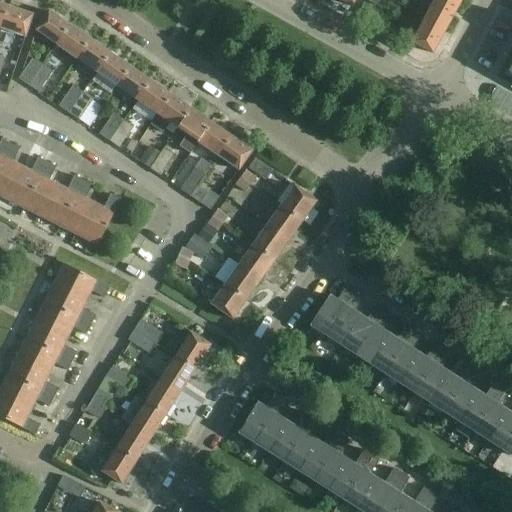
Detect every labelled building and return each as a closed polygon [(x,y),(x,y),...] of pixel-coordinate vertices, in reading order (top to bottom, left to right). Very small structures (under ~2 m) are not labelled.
[(446,30),(459,7),(446,0),(433,0),(424,18),(446,30)] [(8,8),(1,29),(25,37),(31,16),(8,8)] [(48,12),(36,31),(56,45),(57,45),(69,27),(69,26),(48,12)] [(433,55),(446,30),(424,18),(411,43),(433,55)] [(69,27),(57,45),(77,59),(89,41),(88,40),(69,27)] [(89,41),(77,59),(96,72),(108,54),(89,41)] [(108,54),(96,72),(98,74),(116,86),(129,68),(108,54)] [(28,85),(42,65),(32,58),(18,79),(28,85)] [(42,65),(28,85),(38,93),(52,72),(42,65)] [(129,68),(116,86),(136,100),(139,96),(149,82),(129,68)] [(139,96),(136,100),(137,101),(157,114),(166,101),(169,96),(149,82),(139,96)] [(72,86),(58,107),(60,108),(68,113),(69,114),(83,93),(82,92),(72,86)] [(83,93),(69,114),(78,120),(92,101),(93,100),(83,93)] [(151,124),(150,124),(151,125),(162,133),(164,132),(170,124),(177,128),(185,117),(189,110),(169,96),(166,101),(157,114),(151,124)] [(185,117),(177,128),(187,135),(179,147),(189,154),(190,154),(198,143),(210,124),(189,110),(185,117)] [(113,114),(99,134),(108,141),(110,142),(124,121),(122,120),(113,114)] [(124,121),(110,142),(119,148),(133,128),(124,121)] [(210,124),(198,143),(217,156),(230,138),(210,124)] [(230,138),(217,156),(238,170),(251,152),(230,138)] [(0,164),(4,157),(10,145),(1,140),(0,141),(0,142),(0,164)] [(4,157),(0,164),(0,198),(3,200),(20,166),(13,162),(19,151),(20,149),(11,145),(10,145),(4,157)] [(438,165),(447,151),(437,145),(428,159),(438,165)] [(146,151),(139,162),(140,163),(150,169),(159,155),(149,147),(146,151)] [(164,149),(159,155),(150,169),(160,176),(174,155),(164,149)] [(20,166),(3,200),(5,201),(22,210),(40,175),(47,163),(37,158),(37,159),(31,171),(22,166),(20,166)] [(254,159),(247,169),(265,181),(272,171),(254,159)] [(200,160),(194,169),(204,176),(210,166),(200,160)] [(40,175),(22,210),(38,217),(55,183),(49,180),(56,168),(47,163),(40,175)] [(190,196),(197,187),(204,176),(194,169),(180,190),(190,196)] [(245,192),(255,179),(245,171),(235,185),(245,192)] [(55,183),(38,217),(41,219),(58,228),(82,181),(74,177),(73,178),(67,189),(55,183)] [(82,181),(58,228),(75,236),(92,202),(86,198),(92,187),(92,186),(83,181),(82,181)] [(294,186),(280,206),(303,221),(317,202),(307,196),(294,186)] [(200,204),(207,193),(197,187),(190,196),(200,204)] [(207,193),(200,204),(210,211),(219,198),(209,191),(207,193)] [(92,202),(75,236),(79,238),(97,247),(105,230),(114,213),(120,200),(110,195),(109,196),(104,208),(96,204),(92,202)] [(266,226),(265,227),(288,243),(289,241),(303,221),(280,206),(266,226)] [(223,225),(228,218),(217,210),(214,214),(212,217),(223,225)] [(212,217),(207,224),(218,232),(223,225),(212,217)] [(265,227),(253,244),(275,261),(288,243),(265,227)] [(194,235),(185,247),(190,251),(194,253),(193,254),(202,260),(211,248),(196,236),(194,235)] [(238,264),(238,265),(261,281),(261,280),(275,261),(253,244),(250,249),(241,261),(238,264)] [(181,249),(178,257),(190,262),(193,254),(181,249)] [(178,257),(174,265),(176,266),(186,270),(190,262),(178,257)] [(53,282),(53,283),(88,300),(92,291),(104,298),(109,288),(62,264),(62,265),(53,282)] [(224,285),(223,286),(246,302),(247,300),(261,281),(238,265),(238,266),(226,282),(224,285)] [(180,284),(186,270),(176,266),(170,279),(180,284)] [(44,300),(43,302),(90,325),(95,316),(83,310),(88,300),(53,283),(44,300)] [(210,304),(210,305),(232,321),(246,302),(223,286),(210,304)] [(329,297),(311,324),(328,335),(348,304),(355,293),(346,287),(339,298),(336,302),(329,297)] [(348,304),(328,335),(342,345),(360,318),(353,313),(356,309),(363,298),(355,293),(348,304)] [(43,302),(34,319),(69,336),(74,328),(86,334),(90,325),(43,302)] [(360,318),(342,345),(356,353),(377,322),(384,311),(376,306),(369,317),(366,321),(360,318)] [(377,322),(356,353),(371,363),(388,336),(382,331),(384,327),(392,316),(384,311),(377,322)] [(34,320),(25,338),(72,362),(73,360),(77,352),(64,346),(69,336),(34,319),(34,320)] [(134,330),(155,344),(162,334),(141,320),(134,330)] [(388,336),(371,363),(385,372),(386,373),(406,342),(414,330),(413,330),(406,325),(398,336),(396,340),(388,336)] [(149,354),(155,344),(134,330),(128,341),(149,354)] [(406,342),(386,373),(400,382),(418,355),(411,351),(414,347),(421,335),(414,330),(406,342)] [(176,357),(196,369),(210,346),(191,334),(176,357)] [(16,355),(16,356),(50,373),(51,372),(55,364),(68,371),(72,362),(25,338),(16,355)] [(418,355),(400,382),(401,383),(415,392),(443,349),(435,344),(425,359),(418,355)] [(443,349),(415,392),(429,401),(430,401),(448,374),(441,370),(451,354),(443,349)] [(16,356),(7,374),(54,398),(54,397),(58,389),(46,382),(50,373),(16,356)] [(162,380),(160,381),(180,394),(181,393),(196,369),(176,357),(162,380)] [(448,374),(430,401),(445,411),(472,368),(465,363),(455,379),(448,374)] [(127,391),(134,380),(112,367),(106,377),(127,391)] [(472,368),(445,411),(446,412),(459,420),(477,393),(470,389),(481,373),(472,368)] [(7,374),(0,387),(0,392),(33,409),(33,408),(37,401),(49,407),(54,398),(7,374)] [(160,381),(146,405),(165,417),(180,394),(160,381)] [(477,393),(459,420),(461,421),(474,430),(502,387),(494,382),(484,398),(477,393)] [(502,387),(474,430),(488,439),(506,412),(500,408),(510,392),(502,387)] [(101,407),(108,396),(98,390),(91,401),(101,407)] [(0,392),(0,417),(35,435),(40,425),(28,419),(33,409),(0,392)] [(256,405),(239,432),(254,442),(281,399),(274,394),(264,410),(256,405)] [(281,399),(254,442),(270,452),(286,424),(279,420),(289,404),(281,399)] [(91,401),(85,412),(95,418),(101,407),(91,401)] [(151,440),(165,417),(146,405),(131,427),(151,440)] [(506,412),(488,439),(490,440),(503,449),(511,435),(511,416),(507,413),(506,412)] [(286,424),(270,452),(285,461),(312,418),(310,417),(304,413),(294,429),(286,424)] [(312,418),(285,461),(299,470),(317,443),(309,439),(319,423),(312,418)] [(75,425),(68,437),(70,438),(84,446),(91,434),(75,425)] [(117,450),(116,450),(136,463),(137,462),(151,440),(131,427),(124,438),(117,449),(117,450)] [(317,443),(299,470),(314,480),(341,437),(334,432),(324,448),(317,443)] [(511,435),(503,449),(504,450),(511,454),(511,435)] [(341,437),(314,480),(329,489),(346,462),(339,458),(349,442),(341,437)] [(70,438),(64,448),(78,456),(84,446),(70,438)] [(106,444),(98,455),(109,462),(102,473),(122,485),(136,463),(116,450),(106,444)] [(346,462),(329,489),(344,499),(371,455),(364,451),(353,467),(346,462)] [(371,455),(344,499),(359,509),(376,481),(369,477),(379,460),(371,455)] [(376,481),(359,509),(364,511),(377,511),(401,475),(393,470),(383,486),(376,481)] [(401,475),(377,511),(398,511),(406,500),(405,500),(399,496),(409,479),(401,475)] [(79,499),(85,489),(85,488),(63,477),(57,487),(79,499)] [(406,500),(398,511),(419,511),(431,493),(423,489),(413,505),(406,500)] [(431,493),(419,511),(430,511),(439,498),(431,493)] [(115,511),(98,503),(93,511),(115,511)]
